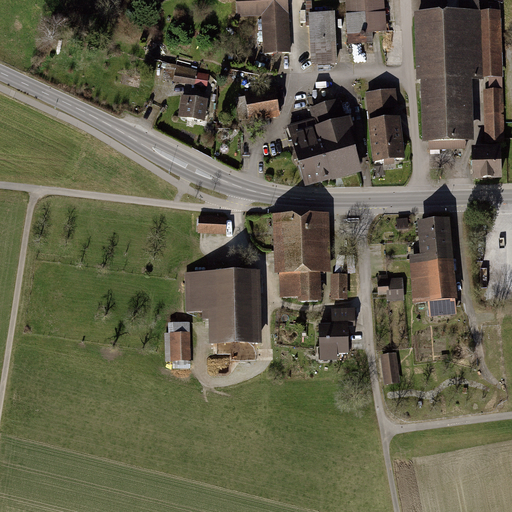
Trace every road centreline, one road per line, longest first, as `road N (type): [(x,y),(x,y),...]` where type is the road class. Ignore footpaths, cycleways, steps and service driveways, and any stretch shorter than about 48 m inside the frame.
road 1 (track): [(397,511),(367,315),(370,211)]
road 2 (tertiary): [(245,189),(0,72)]
road 3 (tertiary): [(511,196),(374,200),(245,189)]
road 4 (residential): [(0,183),(228,206),(245,189)]
road 5 (track): [(0,403),(34,187)]
road 6 (track): [(406,0),(420,199)]
road 7 (track): [(381,429),(511,416)]
